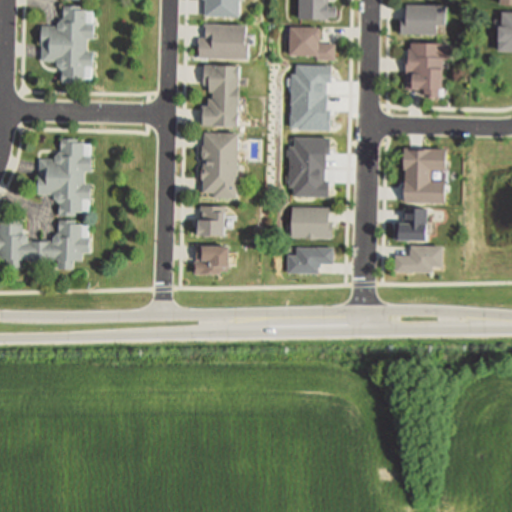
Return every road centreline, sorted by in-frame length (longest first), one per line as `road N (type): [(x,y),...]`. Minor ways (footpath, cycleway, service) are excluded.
road 1 (tertiary): [(0,337),(511,328)]
road 2 (tertiary): [(511,315),(0,316)]
road 3 (residential): [(363,331),(370,0)]
road 4 (residential): [(171,0),(161,315)]
road 5 (residential): [(169,114),(9,111)]
road 6 (residential): [(511,126),(367,127)]
